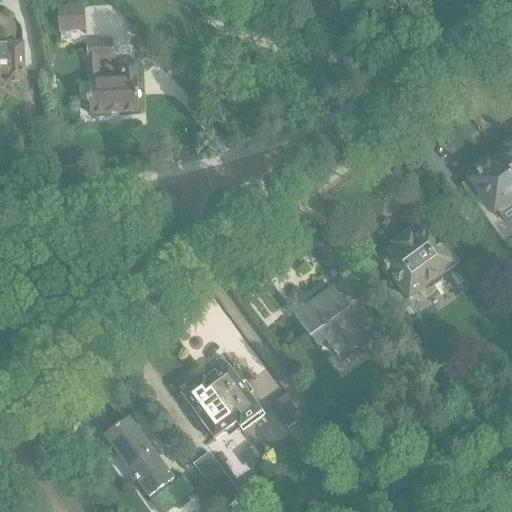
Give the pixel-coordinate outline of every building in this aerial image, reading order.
[(86,31),(85,7),(59,9),(60,33),(86,31)] [(0,89),(1,89),(0,70),(8,70),(8,71),(24,71),(24,44),(7,45),(7,53),(0,53),(0,89)] [(91,117),(137,115),(135,65),(121,66),(122,81),(110,82),(110,79),(100,80),(99,61),(114,60),(113,44),(87,45),(91,117)] [(511,176),(511,143),(506,148),(509,151),(499,159),(511,176)] [(493,214),(511,200),(511,176),(499,159),(489,166),(486,163),(477,170),(479,174),(469,181),(493,214)] [(434,293),(435,289),(433,286),(459,267),(416,209),(402,220),(413,234),(378,259),(384,267),(380,269),(390,283),(394,281),(410,303),(422,294),(426,299),(434,293)] [(341,363),(370,342),(333,291),(295,319),(319,350),(327,344),(341,363)] [(385,328),(374,336),(382,348),(394,339),(385,328)] [(205,380),(244,433),(266,417),(231,368),(220,376),(216,372),(205,380)] [(244,433),(205,380),(194,388),(187,378),(172,389),(180,400),(183,398),(195,414),(192,417),(207,438),(211,435),(215,441),(226,433),(230,438),(241,430),(243,434),(244,433)] [(289,430),(305,418),(289,395),(273,407),(289,430)] [(188,498),(183,494),(131,422),(107,440),(119,458),(121,457),(138,480),(136,482),(140,487),(138,489),(144,497),(147,495),(151,501),(166,490),(173,501),(175,500),(179,505),(188,498)] [(242,497),(226,475),(209,487),(226,510),(242,497)]
